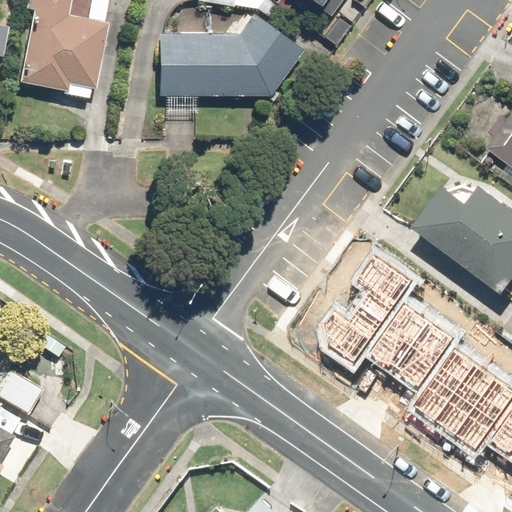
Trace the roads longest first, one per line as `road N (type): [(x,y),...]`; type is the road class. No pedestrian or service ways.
road 1 (residential): [(443,0),(190,341)]
road 2 (tertiary): [(427,511),(190,341)]
road 3 (tertiary): [(190,341),(0,220)]
road 4 (residential): [(190,341),(85,511)]
